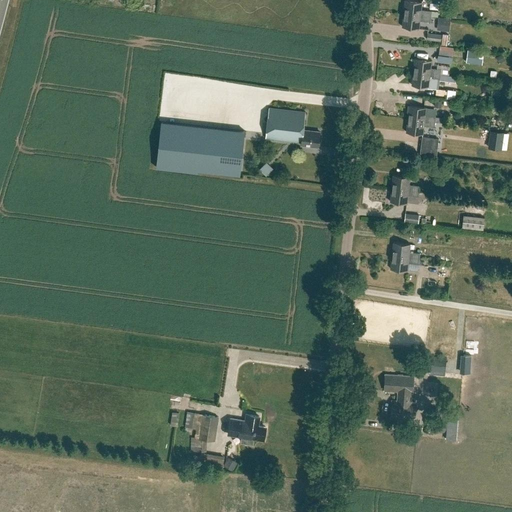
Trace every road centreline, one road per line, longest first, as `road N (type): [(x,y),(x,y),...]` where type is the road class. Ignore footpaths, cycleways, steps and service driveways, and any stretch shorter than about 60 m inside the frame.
road 1 (unclassified): [(340,287),(369,54),(358,0)]
road 2 (unclassified): [(325,511),(340,287)]
road 3 (residential): [(340,287),(511,314)]
